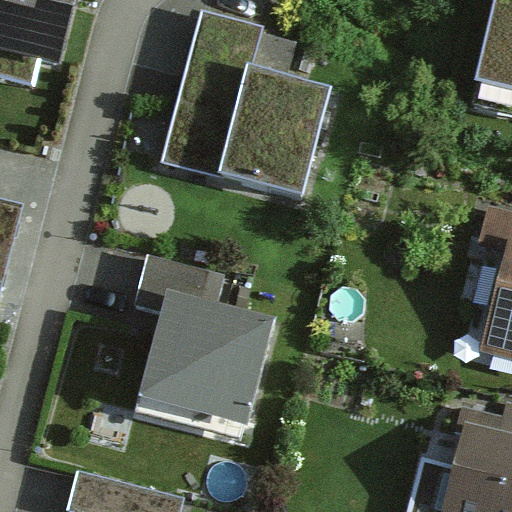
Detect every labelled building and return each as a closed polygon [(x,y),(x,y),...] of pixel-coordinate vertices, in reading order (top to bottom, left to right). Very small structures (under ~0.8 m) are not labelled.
[(91,0),(0,0),(0,54),(74,72),(91,0)] [(511,0),(509,0),(488,92),(511,97),(511,0)] [(270,33),(216,21),(184,167),(322,197),(344,97),(260,79),(270,33)] [(33,219),(0,211),(0,305),(12,308),(33,219)] [(511,245),(510,245),(481,358),(511,366),(511,245)] [(275,326),(167,299),(139,409),(247,436),(275,326)] [(511,511),(511,451),(470,441),(451,511),(511,511)]
